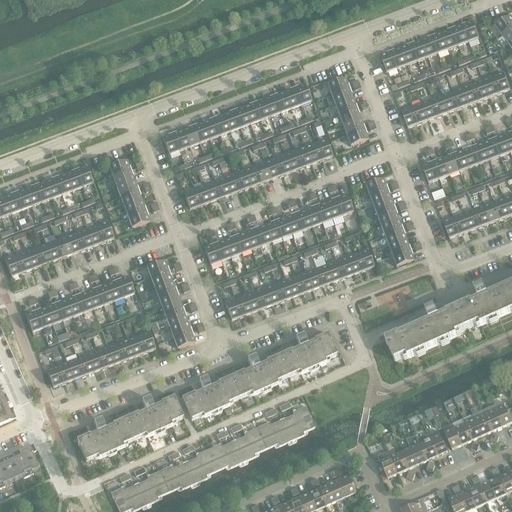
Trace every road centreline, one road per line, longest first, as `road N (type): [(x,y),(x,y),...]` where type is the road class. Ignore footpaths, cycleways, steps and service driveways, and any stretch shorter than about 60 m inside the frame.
road 1 (residential): [(33,421),(71,493),(365,362),(359,346)]
road 2 (residential): [(178,236),(395,155)]
road 3 (unclassified): [(350,36),(134,117)]
road 4 (residential): [(221,348),(341,301),(359,346)]
road 5 (residential): [(18,296),(178,236)]
road 6 (residential): [(64,409),(221,348)]
road 7 (residential): [(224,510),(357,452)]
road 8 (unclassified): [(134,117),(0,167)]
road 9 (residential): [(384,509),(511,452)]
road 10 (residential): [(395,155),(350,36)]
road 11 (residential): [(178,236),(134,117)]
road 12 (residential): [(395,155),(511,107)]
